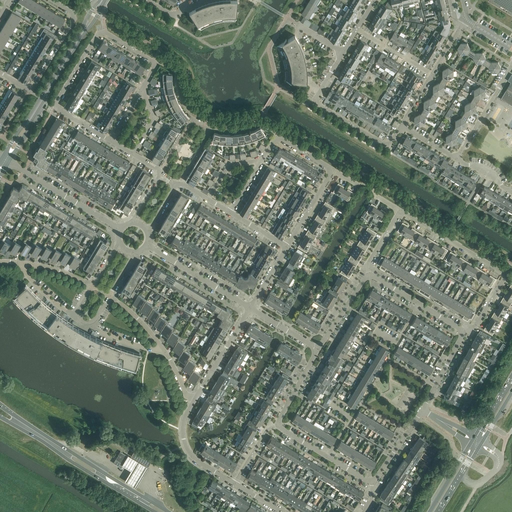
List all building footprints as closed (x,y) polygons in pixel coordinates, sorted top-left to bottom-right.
[(27,8),(32,0),(25,0),(23,5),(27,8)] [(32,11),(38,2),(35,0),(32,0),(27,8),(32,11)] [(230,18),(236,19),(236,14),(239,10),(237,9),(238,1),(230,0),(223,1),(216,2),(212,3),(209,3),(202,6),(196,9),(189,13),(194,20),(192,22),(196,24),(199,28),(204,25),(209,23),(214,21),(219,19),(225,19),(230,18)] [(391,0),(392,1),(387,2),(392,8),(399,7),(396,0),(391,0)] [(511,0),(488,0),(500,7),(501,5),(508,10),(507,12),(511,14),(511,0)] [(317,6),(310,1),(309,1),(310,2),(309,4),(308,4),(306,8),(313,12),(317,6)] [(37,14),(37,13),(42,4),(38,2),(32,11),(37,14)] [(349,7),(357,12),(360,7),(352,2),(349,7)] [(385,6),(383,4),(380,9),(388,14),(392,8),(387,2),(385,6)] [(42,4),(37,13),(42,16),(47,7),(42,4)] [(47,7),(42,16),(46,18),(51,10),(47,7)] [(346,12),(355,17),(357,12),(349,7),(346,12)] [(313,12),(306,8),(303,11),(304,12),(302,14),(309,19),(313,12)] [(434,11),(435,16),(439,15),(447,13),(446,8),(437,10),(434,11)] [(388,14),(380,9),(377,14),(386,19),(388,14)] [(51,10),(46,18),(51,21),(56,13),(51,10)] [(21,18),(12,12),(9,17),(19,23),(21,18)] [(343,16),(352,21),(355,17),(346,12),(343,16)] [(56,13),(51,21),(55,24),(61,15),(56,13)] [(386,19),(377,14),(374,18),(383,23),(386,19)] [(60,27),(65,18),(61,15),(55,24),(60,27)] [(341,21),(349,26),(352,21),(343,16),(341,21)] [(6,21),(16,27),(19,23),(9,17),(6,21)] [(383,23),(374,18),(372,23),(380,28),(383,23)] [(442,20),(443,20),(444,27),(450,28),(450,25),(451,25),(449,18),(442,20)] [(3,26),(13,32),(16,27),(6,21),(3,26)] [(338,25),(346,31),(349,26),(341,21),(338,25)] [(369,28),(377,33),(380,28),(372,23),(369,28)] [(335,30),(343,35),(346,31),(338,25),(335,30)] [(1,31),(10,36),(13,32),(3,26),(1,31)] [(444,27),(441,33),(440,33),(446,36),(446,37),(450,30),(450,28),(444,27)] [(51,36),(53,33),(45,29),(40,36),(42,37),(43,37),(43,38),(50,42),(51,43),(54,38),(51,36)] [(332,35),(341,40),(343,35),(335,30),(332,35)] [(446,36),(440,33),(441,33),(438,32),(435,30),(433,35),(443,41),(446,37),(446,36)] [(0,31),(0,36),(7,41),(10,36),(1,31),(0,31)] [(395,32),(390,40),(394,43),(399,35),(395,32)] [(304,55),(302,48),(299,42),(295,35),(288,40),(286,39),(284,42),(280,45),(283,50),(285,55),(287,60),(288,66),(289,71),(289,76),(289,82),(293,83),(297,85),(298,83),(307,84),(307,76),(307,69),(306,62),(305,61),(304,55)] [(329,39),(338,45),(341,40),(332,35),(329,39)] [(399,35),(394,43),(399,46),(404,38),(399,35)] [(443,41),(433,35),(430,39),(440,46),(443,41)] [(50,42),(43,38),(43,37),(42,37),(39,41),(48,47),(50,42)] [(404,38),(399,46),(404,49),(409,41),(404,38)] [(440,46),(430,39),(427,44),(430,46),(438,50),(440,46)] [(36,46),(45,51),(48,47),(39,41),(36,46)] [(103,41),(98,49),(103,52),(108,44),(103,41)] [(369,46),(361,41),(358,45),(366,51),(369,46)] [(408,52),(413,43),(409,41),(404,49),(408,52)] [(467,43),(461,43),(458,48),(461,54),(467,43)] [(467,54),(470,49),(467,43),(461,54),(467,54)] [(108,44),(103,52),(108,55),(113,47),(108,44)] [(430,46),(427,44),(424,49),(427,50),(435,55),(438,50),(430,46)] [(366,51),(358,45),(355,50),(364,55),(366,51)] [(33,51),(42,56),(45,51),(36,46),(33,51)] [(113,47),(108,55),(113,58),(117,50),(113,47)] [(476,53),(470,49),(467,54),(473,58),(476,53)] [(117,50),(113,58),(111,60),(116,63),(117,60),(122,53),(117,50)] [(364,55),(355,50),(352,55),(361,60),(364,55)] [(435,55),(427,50),(424,55),(432,59),(435,55)] [(31,55),(39,61),(42,56),(33,51),(31,55)] [(122,53),(117,60),(122,63),(127,55),(122,53)] [(382,53),(377,62),(382,65),(387,56),(382,53)] [(476,53),(473,58),(476,63),(483,53),(476,53)] [(482,63),(485,59),(486,58),(483,53),(476,63),(482,63)] [(28,60),(37,65),(39,61),(31,55),(28,60)] [(127,55),(122,63),(126,66),(131,58),(127,55)] [(361,60),(352,55),(350,59),(358,64),(361,60)] [(421,60),(429,64),(432,59),(424,55),(421,60)] [(382,65),(379,69),(383,72),(386,67),(391,59),(387,56),(382,65)] [(131,58),(126,66),(125,68),(130,71),(131,69),(136,61),(131,58)] [(358,64),(350,59),(347,64),(355,69),(358,64)] [(391,59),(386,67),(391,70),(396,62),(391,59)] [(492,62),(485,59),(482,63),(489,67),(492,62)] [(25,65),(34,70),(37,65),(28,60),(25,65)] [(101,66),(92,60),(88,65),(89,66),(97,70),(98,71),(99,71),(101,66)] [(136,61),(131,69),(136,72),(140,64),(136,61)] [(396,73),(401,65),(396,62),(391,70),(396,73)] [(492,62),(489,67),(492,73),(498,62),(492,62)] [(501,68),(498,62),(492,73),(498,73),(501,68)] [(140,75),(145,67),(140,64),(136,72),(140,75)] [(355,69),(347,64),(344,68),(352,74),(355,69)] [(22,69),(31,74),(34,70),(25,65),(22,69)] [(98,71),(97,70),(89,66),(86,70),(95,75),(98,71)] [(449,67),(443,71),(454,77),(454,71),(449,67)] [(352,74),(344,68),(341,73),(350,78),(352,74)] [(19,74),(20,74),(21,74),(28,79),(31,74),(22,69),(19,74)] [(95,75),(86,70),(84,75),(92,80),(95,75)] [(421,77),(411,71),(408,76),(418,82),(421,77)] [(443,77),(448,80),(454,77),(443,71),(443,77)] [(168,72),(167,74),(163,74),(163,81),(172,80),(172,74),(168,72)] [(350,78),(341,73),(338,78),(349,85),(352,80),(350,78)] [(21,74),(20,74),(18,79),(26,84),(29,79),(28,79),(21,74)] [(511,74),(508,81),(511,83),(501,99),(511,105),(511,74)] [(92,80),(84,75),(81,79),(89,85),(92,80)] [(408,82),(416,87),(418,82),(408,76),(405,80),(408,82)] [(443,77),(440,83),(444,86),(448,80),(443,77)] [(89,85),(81,79),(78,84),(87,89),(89,85)] [(134,86),(126,81),(123,86),(131,91),(134,86)] [(408,82),(405,86),(413,91),(416,87),(408,82)] [(439,83),(434,86),(444,92),(444,86),(440,83),(439,83)] [(87,89),(78,84),(75,89),(84,94),(87,89)] [(400,90),(410,96),(413,91),(405,86),(402,85),(400,90)] [(120,91),(128,95),(131,91),(123,86),(120,91)] [(174,92),(173,86),(164,87),(165,94),(174,92)] [(434,92),(434,93),(439,95),(444,92),(434,86),(434,92)] [(480,87),(475,90),(485,96),(485,90),(480,87)] [(84,94),(75,89),(72,93),(81,98),(84,94)] [(331,89),(326,98),(331,101),(336,92),(331,89)] [(397,94),(399,96),(407,100),(410,96),(400,90),(397,94)] [(475,90),(475,96),(479,99),(480,99),(485,96),(475,90)] [(19,95),(11,91),(8,96),(16,100),(19,95)] [(118,95),(125,100),(128,95),(120,91),(118,95)] [(176,97),(174,92),(165,94),(167,101),(176,97)] [(336,104),(341,95),(336,92),(331,101),(336,104)] [(81,98),(72,93),(70,98),(78,103),(81,98)] [(434,93),(430,99),(435,102),(439,95),(434,93)] [(115,100),(122,104),(125,100),(118,95),(115,100)] [(340,106),(345,98),(341,95),(336,104),(340,106)] [(16,100),(8,96),(6,100),(13,105),(16,100)] [(397,100),(404,105),(407,100),(399,96),(397,100)] [(476,105),(479,99),(475,96),(471,102),(476,105)] [(178,103),(176,97),(167,101),(170,107),(178,103)] [(74,107),(75,108),(78,103),(70,98),(67,102),(75,107),(74,107)] [(345,109),(350,101),(345,98),(340,106),(345,109)] [(435,108),(435,102),(430,99),(430,98),(424,102),(435,108)] [(394,105),(402,110),(404,105),(397,100),(394,99),(391,103),(394,105)] [(13,105),(6,100),(3,105),(10,109),(13,105)] [(112,104),(120,109),(122,104),(115,100),(112,104)] [(349,112),(355,104),(350,101),(345,109),(349,112)] [(77,108),(75,108),(74,107),(75,107),(67,102),(66,102),(63,107),(74,113),(77,108)] [(430,111),(435,108),(424,102),(424,108),(425,108),(430,111)] [(476,105),(471,102),(465,105),(476,112),(476,105)] [(181,108),(178,103),(170,107),(173,113),(181,108)] [(109,109),(117,114),(120,109),(112,104),(109,109)] [(354,115),(359,106),(355,104),(349,112),(354,115)] [(10,109),(3,105),(0,109),(8,114),(10,109)] [(391,110),(399,114),(402,110),(394,105),(391,110)] [(470,115),(476,112),(465,105),(465,111),(470,114),(470,115)] [(359,118),(364,109),(359,106),(354,115),(359,118)] [(363,120),(370,109),(365,107),(364,109),(359,118),(363,120)] [(184,113),(181,108),(173,113),(177,119),(184,113)] [(426,117),(430,111),(425,108),(421,114),(426,117)] [(106,114),(114,118),(117,114),(109,109),(106,114)] [(368,123),(374,113),(375,112),(370,109),(363,120),(368,123)] [(466,121),(470,114),(465,111),(461,118),(466,121)] [(188,117),(184,113),(177,119),(182,124),(184,125),(188,117)] [(373,126),(378,118),(379,115),(374,113),(368,123),(373,126)] [(104,118),(111,123),(114,118),(106,114),(104,118)] [(425,123),(426,117),(421,114),(420,114),(415,117),(425,123)] [(420,126),(425,123),(415,117),(415,123),(420,126)] [(64,123),(57,118),(54,123),(61,127),(64,123)] [(101,123),(108,128),(109,127),(111,123),(104,118),(101,123)] [(377,129),(382,120),(378,118),(373,126),(377,129)] [(467,121),(466,121),(461,118),(456,121),(467,127),(467,121)] [(382,132),(387,123),(382,120),(377,129),(382,132)] [(461,130),(467,127),(456,121),(456,127),(461,130)] [(61,127),(54,123),(51,128),(59,132),(61,127)] [(106,133),(109,128),(109,127),(108,128),(101,123),(98,128),(106,133)] [(387,134),(392,126),(387,123),(382,132),(387,134)] [(180,131),(178,130),(178,131),(169,126),(166,131),(177,137),(180,131)] [(260,127),(255,130),(259,139),(265,135),(263,131),(264,130),(260,127)] [(457,136),(461,130),(456,127),(452,133),(457,136)] [(59,132),(51,128),(48,132),(56,137),(59,132)] [(255,130),(249,132),(252,141),(259,139),(255,130)] [(78,131),(77,133),(74,131),(71,137),(78,141),(83,134),(78,131)] [(177,137),(166,131),(163,135),(174,142),(177,137)] [(56,137),(48,132),(45,137),(53,141),(56,137)] [(249,132),(244,134),(246,143),(252,141),(249,132)] [(220,134),(214,133),(212,137),(213,137),(212,142),(219,144),(220,134)] [(457,136),(452,133),(447,136),(457,143),(457,136)] [(83,134),(78,141),(83,144),(87,137),(83,134)] [(174,142),(163,135),(160,140),(161,140),(163,142),(171,146),(174,142)] [(407,136),(406,139),(403,137),(399,143),(407,147),(412,139),(407,136)] [(452,146),(457,143),(447,136),(446,142),(452,146)] [(53,141),(45,137),(43,141),(50,146),(53,141)] [(87,137),(83,144),(87,147),(92,139),(87,137)] [(92,139),(87,147),(92,150),(97,142),(92,139)] [(407,147),(405,149),(410,152),(412,150),(416,142),(412,139),(407,147)] [(163,142),(161,140),(158,145),(160,146),(168,151),(171,146),(163,142)] [(50,146),(43,141),(40,146),(47,151),(50,146)] [(97,142),(92,150),(97,153),(101,145),(97,142)] [(416,142),(412,150),(416,152),(421,145),(416,142)] [(101,145),(97,153),(95,155),(100,158),(106,148),(101,145)] [(168,151),(160,146),(158,145),(155,149),(155,150),(165,156),(168,151)] [(421,145),(416,152),(421,155),(426,148),(421,145)] [(47,156),(45,155),(47,151),(40,146),(37,150),(36,150),(33,155),(37,157),(38,160),(35,164),(41,167),(41,166),(45,169),(50,161),(46,158),(47,156)] [(106,148),(100,158),(105,160),(106,158),(111,151),(106,148)] [(213,153),(205,148),(202,153),(210,158),(213,153)] [(279,148),(275,156),(280,158),(284,151),(279,148)] [(426,148),(421,155),(425,158),(430,150),(426,148)] [(165,156),(155,150),(153,154),(155,155),(163,160),(165,156)] [(430,150),(425,158),(430,161),(435,153),(430,150)] [(111,151),(106,158),(111,161),(115,153),(111,151)] [(287,151),(286,152),(284,151),(280,158),(284,161),(290,152),(287,151)] [(290,154),(291,153),(290,152),(284,161),(289,164),(293,156),(290,154)] [(115,153),(111,161),(109,163),(114,166),(120,156),(115,153)] [(212,159),(210,158),(202,153),(199,157),(210,163),(212,159)] [(435,153),(430,161),(435,164),(439,156),(435,153)] [(152,160),(160,165),(163,160),(155,155),(152,160)] [(120,156),(114,166),(119,169),(124,159),(120,156)] [(296,156),(295,157),(293,156),(289,164),(293,167),(299,158),(296,156)] [(439,156),(435,164),(439,166),(444,159),(439,156)] [(210,163),(199,157),(197,162),(207,168),(210,163)] [(303,162),(301,161),(302,159),(299,158),(293,167),(298,170),(303,162)] [(131,165),(128,164),(129,162),(124,159),(119,169),(123,172),(125,170),(127,171),(131,165)] [(447,164),(449,162),(444,159),(439,166),(444,169),(447,164)] [(50,172),(55,164),(50,161),(45,169),(50,172)] [(56,161),(55,164),(50,172),(55,174),(61,164),(56,161)] [(305,163),(306,162),(303,161),(303,162),(298,170),(303,172),(307,165),(305,163)] [(207,168),(197,162),(194,166),(202,171),(204,173),(207,168)] [(59,177),(66,167),(61,164),(55,174),(59,177)] [(444,169),(442,171),(443,171),(441,174),(446,176),(452,167),(447,164),(444,169)] [(310,165),(309,166),(307,165),(303,172),(307,175),(313,166),(310,165)] [(202,171),(194,166),(191,171),(199,176),(202,171)] [(315,169),(315,168),(313,166),(307,175),(312,178),(317,170),(315,169)] [(64,180),(69,172),(70,170),(66,167),(59,177),(64,180)] [(276,172),(268,167),(265,172),(273,176),(276,172)] [(451,179),(456,169),(452,167),(446,176),(451,179)] [(150,175),(140,169),(138,174),(147,180),(150,175)] [(455,182),(461,172),(456,169),(451,179),(455,182)] [(315,184),(321,173),(317,170),(312,178),(310,181),(315,184)] [(201,177),(199,176),(191,171),(188,176),(196,181),(198,182),(201,177)] [(69,183),(73,175),(69,172),(64,180),(69,183)] [(262,176),(270,181),(273,176),(265,172),(262,176)] [(460,185),(461,183),(466,175),(461,172),(455,182),(460,185)] [(147,180),(138,174),(135,178),(145,184),(147,180)] [(73,186),(78,178),(73,175),(69,183),(73,186)] [(470,178),(466,175),(461,183),(460,185),(464,188),(466,185),(470,178)] [(185,181),(193,185),(196,181),(188,176),(185,181)] [(270,181),(262,176),(259,181),(267,186),(270,181)] [(78,188),(83,181),(78,178),(73,186),(78,188)] [(83,191),(87,184),(89,181),(84,178),(83,181),(78,188),(83,191)] [(145,184),(135,178),(132,183),(142,189),(145,184)] [(474,183),(475,181),(470,178),(466,185),(464,188),(464,189),(468,191),(470,191),(471,189),(473,190),(476,185),(474,183)] [(257,186),(264,190),(267,186),(259,181),(257,186)] [(142,189),(132,183),(129,187),(139,193),(142,189)] [(343,188),(343,186),(338,183),(333,192),(340,197),(345,189),(343,188)] [(87,194),(92,186),(87,184),(83,191),(87,194)] [(14,187),(10,192),(11,193),(9,197),(17,202),(20,197),(21,197),(26,200),(31,192),(27,189),(27,188),(22,185),(20,189),(17,189),(14,187)] [(92,197),(96,189),(92,186),(87,194),(92,197)] [(264,190),(257,186),(254,190),(262,195),(264,190)] [(310,192),(299,186),(297,191),(307,197),(310,192)] [(483,189),(481,187),(477,193),(485,198),(485,197),(489,189),(485,186),(483,189)] [(96,200),(103,189),(98,187),(96,189),(92,197),(96,200)] [(139,193),(129,187),(126,192),(136,198),(139,193)] [(101,202),(107,192),(103,189),(96,200),(101,202)] [(353,193),(349,190),(347,190),(345,189),(340,197),(348,201),(353,193)] [(485,197),(489,200),(494,192),(489,189),(485,197)] [(251,195),(259,200),(262,195),(254,190),(251,195)] [(307,197),(297,191),(294,196),(304,202),(307,197)] [(31,203),(36,195),(31,192),(26,200),(31,203)] [(106,205),(110,198),(112,195),(107,192),(101,202),(106,205)] [(136,198),(126,192),(124,197),(125,198),(133,203),(136,198)] [(494,192),(489,200),(494,203),(499,195),(494,192)] [(189,198),(181,193),(178,198),(186,203),(189,198)] [(36,195),(31,203),(36,205),(40,197),(36,195)] [(259,200),(251,195),(248,200),(256,204),(259,200)] [(499,195),(494,203),(499,205),(503,198),(499,195)] [(304,202),(294,196),(291,200),(301,206),(304,202)] [(6,202),(14,207),(17,202),(9,197),(6,202)] [(40,197),(36,205),(40,208),(45,200),(40,197)] [(111,208),(115,200),(110,198),(106,205),(111,208)] [(133,203),(125,198),(123,202),(131,207),(133,203)] [(186,203),(178,198),(175,203),(184,208),(186,203)] [(503,198),(499,205),(503,208),(508,200),(503,198)] [(40,208),(39,210),(44,213),(45,211),(50,203),(45,200),(40,208)] [(245,204),(253,209),(256,204),(248,200),(245,204)] [(301,206),(291,200),(288,205),(298,211),(301,206)] [(511,202),(508,200),(503,208),(502,210),(507,213),(508,211),(511,204),(511,202)] [(14,207),(6,202),(3,206),(11,211),(14,207)] [(124,212),(127,214),(131,207),(123,202),(120,207),(125,210),(124,212)] [(334,207),(325,202),(322,206),(323,208),(322,210),(329,215),(334,207)] [(50,203),(45,211),(49,214),(54,206),(50,203)] [(186,209),(184,208),(175,203),(173,207),(181,212),(183,214),(186,209)] [(376,208),(376,206),(371,203),(366,212),(374,217),(378,209),(376,208)] [(253,209),(245,204),(243,209),(250,213),(253,209)] [(200,205),(196,213),(201,216),(205,208),(200,205)] [(298,211),(288,205),(285,209),(296,216),(298,211)] [(11,211),(3,206),(0,211),(8,216),(11,211)] [(54,206),(49,214),(54,216),(59,208),(54,206)] [(181,212),(173,207),(170,212),(178,217),(181,212)] [(59,208),(54,216),(59,219),(64,211),(59,208)] [(205,218),(210,211),(205,208),(201,216),(205,218)] [(240,214),(247,218),(250,213),(243,209),(240,214)] [(296,216),(285,209),(283,214),(293,220),(296,216)] [(387,213),(382,210),(380,211),(378,209),(374,217),(381,222),(387,213)] [(321,212),(319,213),(316,217),(325,222),(329,215),(322,210),(321,212)] [(8,216),(0,211),(0,217),(6,221),(8,216)] [(64,211),(59,219),(63,222),(68,214),(64,211)] [(210,221),(214,213),(210,211),(205,218),(210,221)] [(178,217),(170,212),(167,217),(175,222),(178,217)] [(214,224),(219,216),(214,213),(210,221),(214,224)] [(68,214),(63,222),(62,225),(66,227),(68,225),(73,217),(68,214)] [(293,220),(283,214),(280,219),(290,225),(293,220)] [(219,227),(224,219),(219,216),(214,224),(219,227)] [(73,217),(68,225),(73,228),(78,220),(73,217)] [(175,222),(167,217),(164,221),(172,226),(175,222)] [(313,221),(314,223),(313,225),(320,230),(325,222),(316,217),(313,221)] [(224,230),(228,222),(224,219),(219,227),(224,230)] [(290,225),(280,219),(277,223),(287,230),(290,225)] [(78,220),(73,228),(77,231),(82,223),(78,220)] [(172,226),(164,221),(162,226),(170,231),(172,226)] [(228,232),(233,225),(228,222),(224,230),(228,232)] [(408,227),(407,225),(403,222),(397,231),(405,236),(410,228),(408,227)] [(82,223),(77,231),(82,233),(87,225),(82,223)] [(287,230),(277,223),(274,228),(285,234),(287,230)] [(87,225),(82,233),(86,236),(91,228),(87,225)] [(233,235),(238,227),(233,225),(228,232),(233,235)] [(311,227),(310,228),(307,232),(316,237),(320,230),(313,225),(311,227)] [(161,232),(167,236),(170,231),(162,226),(158,232),(161,234),(161,232)] [(237,238),(242,230),(238,227),(233,235),(237,238)] [(374,237),(376,233),(368,227),(363,235),(371,240),(372,237),(374,237)] [(91,239),(96,231),(91,228),(86,236),(91,239)] [(271,233),(282,239),(285,234),(274,228),(271,233)] [(414,229),(412,230),(410,228),(405,236),(413,240),(418,232),(414,229)] [(242,241),(247,233),(242,230),(237,238),(242,241)] [(304,236),(305,238),(304,240),(311,245),(316,237),(307,232),(304,236)] [(423,236),(422,234),(418,232),(413,240),(420,245),(425,237),(423,236)] [(247,243),(251,236),(247,233),(242,241),(247,243)] [(370,244),(369,242),(371,240),(363,235),(358,243),(367,248),(370,244)] [(252,246),(256,239),(251,236),(247,243),(252,246)] [(175,237),(170,244),(175,247),(180,240),(175,237)] [(429,238),(427,239),(425,237),(420,245),(428,250),(433,241),(429,238)] [(110,242),(104,239),(103,241),(100,240),(97,244),(105,249),(110,242)] [(2,240),(0,243),(0,251),(5,254),(8,249),(10,245),(2,240)] [(180,240),(175,247),(180,250),(184,242),(180,240)] [(186,240),(184,242),(180,250),(184,253),(191,243),(186,240)] [(302,242),(300,243),(298,247),(307,252),(311,245),(304,240),(302,242)] [(21,246),(13,241),(10,245),(8,249),(11,251),(10,251),(16,255),(19,250),(21,246)] [(438,245),(437,243),(433,241),(428,250),(435,254),(440,247),(438,245)] [(23,242),(21,246),(19,250),(21,252),(21,253),(26,256),(29,252),(32,247),(23,242)] [(191,243),(184,253),(189,256),(195,245),(191,243)] [(363,252),(365,252),(367,248),(358,243),(354,250),(361,255),(363,252)] [(42,249),(42,248),(34,244),(32,247),(29,252),(32,253),(31,254),(37,258),(39,254),(42,249)] [(94,249),(102,254),(105,249),(97,244),(94,249)] [(195,245),(189,256),(194,258),(200,248),(195,245)] [(275,250),(267,245),(264,250),(272,255),(275,250)] [(44,246),(42,248),(42,249),(39,254),(42,255),(41,256),(47,260),(49,256),(52,251),(44,246)] [(448,250),(444,247),(442,248),(440,247),(435,254),(443,259),(448,250)] [(53,248),(52,251),(49,256),(51,258),(51,259),(56,262),(58,259),(62,253),(53,248)] [(200,248),(194,258),(198,261),(205,251),(200,248)] [(92,254),(100,258),(102,254),(94,249),(92,254)] [(272,255),(264,250),(262,249),(259,253),(269,259),(272,255)] [(303,252),(298,249),(296,251),(295,251),(292,256),(300,261),(304,256),(302,255),(303,252)] [(361,259),(360,257),(361,255),(354,250),(349,258),(358,263),(361,259)] [(63,251),(62,253),(58,259),(61,261),(60,262),(66,265),(67,263),(71,256),(63,251)] [(209,254),(205,251),(198,261),(203,264),(209,254)] [(455,256),(455,254),(451,251),(445,260),(453,265),(458,257),(455,256)] [(269,259),(259,253),(256,258),(266,264),(269,259)] [(89,258),(97,263),(100,258),(92,254),(89,258)] [(209,254),(203,264),(208,267),(212,259),(214,256),(209,254)] [(80,260),(72,255),(71,256),(67,263),(70,264),(69,265),(75,269),(79,262),(80,260)] [(295,265),(297,266),(300,261),(292,256),(289,261),(289,262),(288,264),(294,268),(295,265)] [(89,258),(87,257),(84,262),(86,263),(94,268),(97,263),(89,258)] [(381,264),(380,266),(385,269),(390,261),(385,258),(385,259),(382,257),(379,262),(381,264)] [(462,258),(460,259),(458,257),(453,265),(461,269),(466,261),(462,258)] [(266,264),(256,258),(254,263),(256,264),(264,269),(266,264)] [(354,268),(355,267),(358,263),(349,258),(345,265),(352,270),(354,268)] [(212,259),(208,267),(212,270),(217,262),(212,259)] [(218,259),(217,262),(212,270),(217,272),(221,265),(223,262),(218,259)] [(143,262),(140,261),(136,268),(144,273),(147,268),(142,265),(143,262)] [(388,271),(387,272),(389,273),(395,264),(390,261),(385,269),(388,271)] [(471,265),(470,263),(466,261),(461,269),(468,274),(473,266),(471,265)] [(87,273),(90,275),(94,268),(86,263),(83,268),(88,271),(87,273)] [(264,269),(256,264),(253,269),(261,273),(264,269)] [(294,271),(292,270),(294,268),(288,264),(287,266),(286,266),(283,272),(291,276),(294,271)] [(391,274),(392,273),(395,275),(400,266),(395,264),(389,273),(391,274)] [(221,265),(217,272),(221,275),(226,267),(221,265)] [(352,274),(351,272),(352,270),(345,265),(340,273),(349,278),(352,274)] [(398,277),(397,278),(399,279),(405,269),(400,266),(395,275),(398,277)] [(477,267),(475,268),(473,266),(468,274),(476,279),(481,270),(477,267)] [(156,267),(152,275),(156,278),(161,270),(156,267)] [(226,267),(221,275),(226,278),(231,270),(226,267)] [(144,273),(136,268),(133,272),(141,277),(144,273)] [(253,269),(250,273),(258,278),(261,273),(253,269)] [(401,280),(402,279),(405,281),(410,272),(405,269),(399,279),(401,280)] [(161,270),(156,278),(161,281),(166,273),(161,270)] [(231,270),(226,278),(231,281),(235,273),(231,270)] [(486,274),(485,272),(481,270),(476,279),(483,283),(488,276),(486,274)] [(141,277),(133,272),(131,277),(139,282),(141,277)] [(280,277),(279,280),(288,286),(293,278),(291,276),(283,272),(280,277)] [(407,282),(407,284),(409,285),(415,275),(410,272),(405,281),(407,282)] [(166,273),(161,281),(166,284),(170,276),(166,273)] [(240,276),(235,273),(231,281),(235,284),(240,276)] [(240,275),(240,276),(235,284),(240,286),(239,287),(244,290),(247,286),(249,285),(253,288),(256,283),(255,282),(258,278),(250,273),(247,278),(245,278),(240,275)] [(411,286),(412,285),(414,287),(419,278),(415,275),(409,285),(411,286)] [(170,276),(166,284),(170,287),(175,279),(170,276)] [(340,278),(339,277),(335,282),(343,287),(347,282),(346,282),(347,279),(342,276),(340,278)] [(496,279),(492,276),(490,277),(488,276),(483,283),(491,288),(496,279)] [(139,282),(131,277),(128,282),(136,287),(139,282)] [(417,288),(416,289),(419,291),(424,281),(419,278),(414,287),(417,288)] [(175,279),(170,287),(175,290),(180,281),(175,279)] [(180,281),(175,290),(179,292),(184,284),(180,281)] [(421,292),(421,291),(424,293),(429,284),(424,281),(419,291),(421,292)] [(136,287),(128,282),(125,286),(133,291),(136,287)] [(340,292),(340,293),(343,287),(335,282),(332,288),(334,289),(333,291),(338,294),(340,292)] [(141,358),(142,354),(120,348),(116,346),(94,336),(84,331),(65,318),(51,308),(48,306),(45,303),(26,284),(23,287),(24,288),(11,300),(16,306),(21,311),(27,316),(32,321),(38,325),(43,330),(49,334),(55,339),(61,343),(67,346),(74,350),(80,354),(87,357),(93,360),(100,363),(107,366),(114,368),(120,371),(127,373),(135,375),(137,368),(138,368),(138,365),(137,365),(139,358),(141,358)] [(184,284),(179,292),(184,295),(189,287),(184,284)] [(427,294),(426,295),(428,297),(434,287),(429,284),(424,293),(427,294)] [(120,294),(125,296),(126,294),(133,298),(134,295),(136,293),(133,291),(125,286),(120,294)] [(189,287),(184,295),(189,298),(194,290),(189,287)] [(430,298),(431,297),(434,298),(439,290),(434,287),(428,297),(430,298)] [(337,297),(338,294),(333,291),(330,289),(328,292),(327,291),(324,296),(334,303),(337,297)] [(194,290),(189,298),(193,301),(198,293),(194,290)] [(370,303),(372,300),(376,292),(372,290),(365,300),(370,303)] [(437,300),(436,301),(438,303),(444,293),(439,290),(434,298),(437,300)] [(271,291),(265,301),(268,304),(267,305),(269,306),(275,297),(277,294),(271,291)] [(376,303),(381,295),(376,292),(372,300),(376,303)] [(198,293),(193,301),(198,304),(203,296),(198,293)] [(440,304),(441,303),(444,304),(449,296),(444,293),(438,303),(440,304)] [(507,295),(505,295),(502,299),(511,305),(511,303),(511,295),(508,293),(507,295)] [(138,295),(137,297),(133,304),(139,307),(139,306),(142,308),(146,301),(147,300),(138,295)] [(379,308),(380,305),(385,298),(381,295),(376,303),(374,305),(379,308)] [(203,296),(198,304),(203,306),(208,298),(203,296)] [(330,308),(331,308),(334,303),(324,296),(323,296),(320,301),(317,299),(315,302),(329,310),(330,308)] [(446,306),(446,307),(448,308),(454,299),(449,296),(444,304),(446,306)] [(275,297),(269,306),(271,307),(272,306),(275,308),(280,300),(275,297)] [(208,298),(203,306),(207,309),(212,301),(208,298)] [(385,308),(389,300),(385,298),(380,305),(385,308)] [(450,310),(451,309),(453,310),(458,302),(454,299),(448,308),(450,310)] [(500,304),(500,306),(499,308),(506,312),(511,305),(502,299),(500,304)] [(285,303),(280,300),(275,308),(278,310),(278,311),(280,312),(280,311),(285,303)] [(292,304),(287,300),(285,303),(280,311),(280,312),(281,313),(282,312),(286,314),(292,304)] [(389,311),(394,303),(389,300),(385,308),(389,311)] [(154,306),(146,301),(142,308),(140,310),(146,314),(146,313),(149,314),(153,308),(154,306)] [(212,301),(207,309),(212,312),(217,304),(212,301)] [(456,312),(455,313),(458,314),(463,305),(458,302),(453,310),(456,312)] [(393,313),(398,306),(394,303),(389,311),(393,313)] [(217,304),(212,312),(217,315),(221,307),(217,304)] [(460,316),(460,314),(463,316),(468,308),(463,305),(458,314),(460,316)] [(398,316),(402,308),(398,306),(393,313),(398,316)] [(231,325),(234,320),(230,318),(229,315),(232,312),(227,308),(226,309),(221,307),(217,315),(221,318),(222,319),(219,324),(227,329),(230,325),(231,325)] [(160,316),(161,313),(153,308),(149,314),(147,317),(153,321),(153,320),(156,321),(159,316),(160,316)] [(402,319),(407,311),(402,308),(398,316),(402,319)] [(472,319),(475,313),(473,312),(473,311),(468,308),(463,316),(468,319),(469,317),(472,319)] [(498,310),(496,310),(493,314),(502,320),(506,312),(499,308),(498,310)] [(402,319),(401,320),(406,323),(411,314),(407,311),(402,319)] [(300,312),(295,320),(299,322),(298,323),(300,324),(300,323),(305,315),(300,312)] [(312,315),(307,312),(305,315),(300,323),(300,324),(301,325),(302,324),(306,326),(310,318),(312,315)] [(365,318),(357,313),(355,318),(362,322),(365,318)] [(490,319),(491,321),(490,323),(497,327),(502,320),(493,314),(490,319)] [(160,327),(163,329),(166,324),(168,321),(160,316),(159,316),(156,321),(154,325),(160,328),(160,327)] [(416,316),(411,324),(416,327),(421,319),(416,316)] [(315,320),(310,318),(306,326),(309,328),(308,330),(310,331),(311,329),(316,320),(315,319),(315,320)] [(362,322),(355,318),(352,322),(360,327),(362,322)] [(421,319),(416,327),(414,329),(419,332),(425,322),(421,319)] [(317,321),(316,320),(311,329),(310,331),(312,332),(313,330),(316,332),(321,324),(317,322),(317,321)] [(360,327),(352,322),(349,326),(357,331),(360,327)] [(425,322),(419,332),(423,335),(429,324),(425,322)] [(488,325),(487,325),(484,330),(493,335),(497,327),(490,323),(488,325)] [(174,329),(166,324),(163,329),(160,332),(166,336),(167,335),(169,337),(172,332),(174,329)] [(227,329),(219,324),(216,329),(224,334),(227,329)] [(429,324),(423,335),(427,337),(434,327),(429,324)] [(254,327),(251,325),(246,333),(250,335),(250,336),(251,337),(256,328),(257,326),(255,325),(254,327)] [(259,327),(257,326),(256,328),(251,337),(252,338),(252,336),(256,339),(261,331),(258,329),(259,327)] [(357,331),(349,326),(347,331),(355,335),(357,331)] [(434,327),(427,337),(432,340),(438,330),(434,327)] [(224,334),(216,329),(214,328),(211,332),(221,338),(224,334)] [(438,330),(432,340),(436,343),(442,332),(438,330)] [(265,333),(261,331),(256,339),(255,341),(260,344),(266,334),(267,333),(266,331),(265,333)] [(355,335),(347,331),(344,335),(352,340),(355,335)] [(489,339),(490,336),(482,331),(480,334),(478,333),(475,338),(483,342),(483,343),(484,343),(486,338),(489,339)] [(181,337),(172,332),(169,337),(167,341),(172,344),(173,343),(175,345),(178,341),(181,337)] [(221,338),(211,332),(208,337),(219,343),(221,338)] [(442,332),(436,343),(441,345),(442,343),(447,335),(442,332)] [(269,334),(267,333),(266,334),(260,344),(266,347),(272,337),(268,335),(269,334)] [(354,341),(352,340),(344,335),(341,340),(352,346),(354,341)] [(447,346),(451,338),(447,335),(442,343),(447,346)] [(219,343),(208,337),(206,342),(216,348),(219,343)] [(473,343),(483,349),(486,344),(484,343),(483,343),(483,342),(475,338),(473,343)] [(352,346),(341,340),(339,344),(349,350),(352,346)] [(186,346),(178,341),(175,345),(173,350),(178,353),(179,352),(181,354),(184,350),(186,346)] [(216,348),(206,342),(203,346),(205,347),(213,352),(216,348)] [(281,343),(276,351),(281,354),(280,355),(281,355),(286,346),(287,345),(286,344),(285,345),(281,343)] [(470,348),(478,352),(481,353),(483,349),(473,343),(470,348)] [(349,350),(339,344),(336,348),(344,353),(346,355),(349,350)] [(282,356),(283,355),(287,357),(292,349),(288,347),(289,346),(287,345),(286,346),(281,355),(282,356)] [(239,346),(237,349),(237,348),(233,354),(244,360),(248,352),(239,346)] [(389,351),(382,346),(379,351),(386,355),(389,351)] [(398,346),(394,354),(398,356),(403,349),(398,346)] [(206,358),(209,360),(213,352),(205,347),(202,352),(207,355),(206,358)] [(335,350),(334,349),(332,352),(341,357),(344,353),(336,348),(335,350)] [(468,352),(476,357),(478,352),(470,348),(468,352)] [(295,351),(292,349),(287,357),(285,359),(291,363),(297,352),(298,351),(296,350),(295,351)] [(403,359),(407,352),(403,349),(398,356),(403,359)] [(192,355),(184,350),(181,354),(178,359),(184,362),(187,363),(189,360),(192,355)] [(296,366),(302,356),(298,353),(299,352),(298,351),(297,352),(291,363),(296,366)] [(376,355),(383,360),(386,355),(379,351),(376,355)] [(341,357),(332,352),(329,356),(339,362),(341,357)] [(407,352),(403,359),(407,362),(411,354),(407,352)] [(468,352),(465,357),(473,361),(476,357),(468,352)] [(230,356),(229,358),(230,359),(240,365),(244,360),(233,354),(231,357),(230,356)] [(411,364),(416,357),(411,354),(407,362),(411,364)] [(383,360),(376,355),(374,360),(381,364),(383,360)] [(339,362),(329,356),(327,361),(336,366),(339,362)] [(416,357),(411,364),(416,367),(420,360),(416,357)] [(465,357),(462,362),(473,368),(476,363),(473,361),(465,357)] [(229,361),(227,364),(237,370),(240,365),(230,359),(229,358),(228,360),(229,361)] [(197,365),(189,360),(187,363),(183,369),(189,372),(190,371),(192,373),(194,370),(194,371),(197,365)] [(371,364),(378,369),(381,364),(374,360),(371,364)] [(420,370),(424,362),(420,360),(416,367),(420,370)] [(325,363),(327,364),(325,366),(333,371),(336,366),(327,361),(325,363)] [(424,362),(420,370),(424,372),(429,365),(424,362)] [(460,366),(471,372),(473,368),(462,362),(460,366)] [(224,369),(223,372),(233,378),(237,370),(227,364),(224,369)] [(378,369),(371,364),(368,368),(376,373),(378,369)] [(429,375),(433,368),(429,365),(424,372),(429,375)] [(336,372),(333,371),(325,366),(323,370),(333,377),(336,372)] [(457,371),(457,372),(458,371),(468,377),(471,372),(460,366),(457,371)] [(366,373),(373,377),(376,373),(368,368),(366,373)] [(197,385),(202,376),(194,371),(194,370),(192,373),(188,379),(194,383),(194,382),(197,384),(196,385),(197,385)] [(333,377),(323,370),(320,375),(328,379),(331,381),(333,377)] [(455,376),(463,380),(466,382),(468,377),(458,371),(457,372),(455,376)] [(223,372),(221,374),(218,379),(226,384),(228,386),(233,378),(223,372)] [(277,373),(274,378),(276,380),(285,385),(288,379),(287,379),(289,376),(283,373),(282,375),(280,374),(277,373)] [(373,377),(366,373),(363,377),(370,382),(373,377)] [(328,379),(320,375),(318,379),(325,384),(328,379)] [(452,381),(460,385),(463,380),(455,376),(452,381)] [(360,382),(368,386),(370,382),(363,377),(360,382)] [(214,382),(213,384),(215,384),(224,390),(224,389),(223,388),(226,384),(218,379),(216,383),(214,382)] [(328,385),(325,384),(318,379),(315,383),(325,390),(328,385)] [(273,383),(272,384),(281,390),(283,390),(284,389),(283,388),(285,385),(276,380),(274,384),(273,383)] [(450,386),(458,390),(460,385),(452,381),(450,386)] [(368,386),(360,382),(358,386),(365,390),(368,386)] [(325,390),(315,383),(312,388),(320,392),(323,394),(325,390)] [(214,386),(212,390),(220,394),(222,396),(225,391),(224,390),(215,384),(213,384),(212,385),(214,386)] [(273,386),(270,390),(278,395),(280,392),(282,392),(283,390),(281,390),(272,384),(272,385),(273,386)] [(355,390),(362,395),(365,390),(358,386),(355,390)] [(447,391),(455,395),(458,390),(450,386),(447,391)] [(320,392),(312,388),(310,392),(317,397),(320,392)] [(220,394),(212,390),(208,395),(209,395),(208,398),(213,401),(215,399),(219,401),(222,396),(220,394)] [(267,395),(266,398),(267,399),(273,402),(275,400),(278,395),(270,390),(267,395)] [(362,395),(355,390),(352,395),(360,399),(362,395)] [(446,400),(454,404),(458,396),(455,395),(447,391),(445,395),(444,395),(447,397),(446,400)] [(307,397),(315,401),(317,397),(310,392),(307,397)] [(350,399),(357,403),(360,399),(352,395),(350,399)] [(208,398),(206,400),(205,400),(202,405),(213,411),(213,412),(217,406),(216,406),(218,404),(208,398)] [(266,401),(264,400),(261,405),(269,410),(272,405),(273,402),(267,399),(266,401)] [(347,404),(354,408),(357,403),(350,399),(347,404)] [(258,404),(255,409),(257,410),(266,415),(267,416),(268,414),(267,414),(269,410),(261,405),(258,404)] [(213,411),(202,405),(200,408),(199,408),(198,409),(199,410),(207,415),(210,416),(213,411)] [(198,412),(196,415),(204,420),(207,415),(199,410),(198,409),(197,411),(198,412)] [(255,409),(252,414),(253,414),(255,416),(263,420),(265,417),(266,418),(267,416),(266,415),(257,410),(255,409)] [(359,411),(355,418),(359,421),(364,414),(359,411)] [(259,426),(260,426),(263,420),(255,416),(253,414),(249,420),(251,421),(250,423),(257,428),(259,426)] [(296,414),(292,421),(297,424),(301,417),(296,414)] [(363,424),(368,416),(364,414),(359,421),(363,424)] [(193,421),(192,423),(197,426),(201,429),(206,421),(204,420),(196,415),(193,421)] [(368,426),(372,419),(368,416),(363,424),(368,426)] [(301,427),(305,419),(301,417),(297,424),(301,427)] [(305,429),(310,422),(305,419),(301,427),(305,429)] [(372,429),(377,422),(372,419),(368,426),(372,429)] [(256,430),(257,428),(250,423),(248,422),(243,430),(245,431),(253,436),(257,431),(256,430)] [(310,432),(314,425),(310,422),(305,429),(310,432)] [(377,422),(372,429),(377,432),(381,424),(377,422)] [(381,424),(377,432),(381,434),(385,427),(381,424)] [(314,425),(310,432),(314,435),(318,427),(314,425)] [(318,427),(314,435),(318,437),(323,430),(318,427)] [(329,429),(325,427),(323,430),(318,437),(323,440),(327,433),(329,429)] [(385,427),(381,434),(385,437),(390,430),(385,427)] [(390,440),(394,432),(390,430),(385,437),(390,440)] [(242,435),(241,435),(250,441),(252,442),(253,440),(251,439),(253,436),(245,431),(243,435),(242,435)] [(327,433),(323,440),(327,442),(332,435),(327,433)] [(242,437),(239,441),(247,446),(249,443),(251,444),(252,442),(250,441),(241,435),(241,436),(242,437)] [(332,445),(336,438),(332,435),(327,442),(332,445)] [(429,443),(431,440),(424,436),(422,439),(419,436),(419,437),(416,441),(424,446),(424,447),(427,442),(429,443)] [(271,437),(268,442),(266,445),(271,448),(276,440),(271,437)] [(274,453),(280,443),(276,440),(271,448),(270,450),(274,453)] [(236,447),(238,448),(236,450),(242,454),(244,451),(244,452),(247,446),(239,441),(236,447)] [(341,441),(336,448),(341,451),(345,444),(341,441)] [(421,451),(424,447),(424,446),(416,441),(413,446),(421,451)] [(279,456),(280,453),(285,446),(280,443),(274,453),(279,456)] [(345,453),(350,446),(345,444),(341,451),(345,453)] [(206,445),(204,446),(202,445),(199,451),(201,452),(201,453),(206,456),(211,448),(206,445)] [(285,456),(290,448),(285,446),(280,453),(285,456)] [(350,456),(354,449),(350,446),(345,453),(350,456)] [(423,453),(421,451),(413,446),(410,450),(420,457),(423,453)] [(211,448),(206,456),(209,458),(209,459),(210,460),(211,459),(217,450),(216,449),(215,450),(211,448)] [(290,459),(294,451),(290,448),(285,456),(290,459)] [(354,459),(359,451),(354,449),(350,456),(354,459)] [(217,451),(218,450),(217,450),(211,459),(210,460),(212,461),(213,460),(216,462),(221,454),(217,451)] [(407,455),(417,461),(420,457),(410,450),(407,455)] [(128,456),(120,451),(113,463),(121,467),(128,456)] [(151,462),(151,461),(134,451),(132,454),(131,456),(148,466),(149,464),(151,462)] [(299,454),(294,451),(290,459),(294,462),(299,454)] [(359,451),(354,459),(359,461),(363,454),(359,451)] [(299,453),(299,454),(294,462),(299,465),(303,457),(304,457),(304,456),(299,453)] [(220,464),(219,466),(221,466),(221,465),(227,456),(228,454),(227,454),(225,457),(221,454),(216,462),(220,464)] [(231,460),(227,458),(229,455),(228,454),(227,456),(221,465),(221,466),(222,468),(223,466),(227,468),(231,460)] [(363,454),(359,461),(363,464),(367,457),(363,454)] [(148,467),(128,455),(122,465),(130,470),(124,480),(135,487),(148,467)] [(407,455),(404,459),(414,466),(417,461),(407,455)] [(303,467),(308,460),(304,457),(303,457),(299,465),(303,467)] [(367,457),(363,464),(367,467),(372,459),(367,457)] [(372,469),(376,462),(372,459),(367,467),(372,469)] [(404,459),(401,463),(409,469),(411,470),(414,466),(404,459)] [(232,472),(237,463),(231,460),(227,468),(232,472)] [(308,470),(313,462),(308,460),(303,467),(308,470)] [(313,473),(317,465),(313,462),(308,470),(313,473)] [(406,473),(408,475),(411,470),(409,469),(401,463),(398,468),(406,473)] [(317,476),(322,468),(317,465),(313,473),(317,476)] [(322,479),(327,471),(322,468),(317,476),(322,479)] [(395,472),(395,473),(405,479),(408,475),(406,473),(398,468),(395,472)] [(256,472),(251,469),(246,478),(251,481),(251,480),(256,473),(256,472)] [(258,470),(256,472),(256,473),(251,480),(251,481),(256,483),(262,473),(258,470)] [(331,473),(327,471),(322,479),(326,481),(331,473)] [(265,478),(267,476),(262,473),(256,483),(260,486),(265,478)] [(336,476),(331,473),(326,481),(331,484),(336,476)] [(392,477),(402,484),(405,479),(395,473),(392,477)] [(336,487),(340,479),(336,476),(331,484),(336,487)] [(389,482),(399,488),(402,484),(392,477),(389,482)] [(265,478),(260,486),(265,489),(270,481),(265,478)] [(272,478),(270,481),(265,489),(270,492),(274,484),(276,481),(272,478)] [(340,490),(345,482),(340,479),(336,487),(340,490)] [(213,491),(217,483),(212,480),(208,488),(213,491)] [(350,485),(345,482),(340,490),(339,491),(344,494),(345,493),(350,485)] [(386,486),(396,493),(399,488),(389,482),(386,486)] [(213,491),(217,494),(222,486),(217,483),(213,491)] [(270,492),(269,492),(274,495),(274,494),(279,487),(274,484),(270,492)] [(274,494),(279,497),(285,487),(281,484),(279,487),(274,494)] [(350,495),(354,487),(350,485),(345,493),(350,495)] [(222,486),(217,494),(216,496),(220,499),(222,496),(226,488),(222,486)] [(383,491),(393,497),(396,493),(386,486),(383,491)] [(285,487),(279,497),(284,500),(290,489),(285,487)] [(350,495),(354,498),(359,490),(354,487),(350,495)] [(226,488),(222,496),(226,499),(231,491),(226,488)] [(290,489),(284,500),(288,503),(293,495),(295,492),(290,489)] [(364,493),(359,490),(354,498),(359,501),(364,493)] [(231,491),(226,499),(225,502),(229,505),(231,502),(236,494),(231,491)] [(394,498),(393,497),(383,491),(380,495),(382,496),(380,499),(388,505),(390,502),(391,502),(394,498)] [(236,494),(231,502),(236,505),(240,497),(236,494)] [(288,503),(293,506),(297,498),(293,495),(288,503)] [(240,497),(236,505),(240,507),(245,500),(240,497)] [(293,506),(297,508),(302,501),(297,498),(293,506)] [(241,511),(244,511),(250,503),(245,500),(240,507),(239,510),(241,511)] [(302,501),(297,508),(302,511),(307,503),(302,501)] [(308,501),(307,503),(302,511),(303,511),(307,511),(313,503),(308,501)] [(246,511),(247,511),(252,511),(256,506),(251,503),(246,511)] [(313,503),(307,511),(314,511),(316,509),(318,506),(313,503)] [(381,506),(379,505),(376,509),(380,511),(390,511),(391,511),(389,510),(390,508),(383,503),(381,506)]
